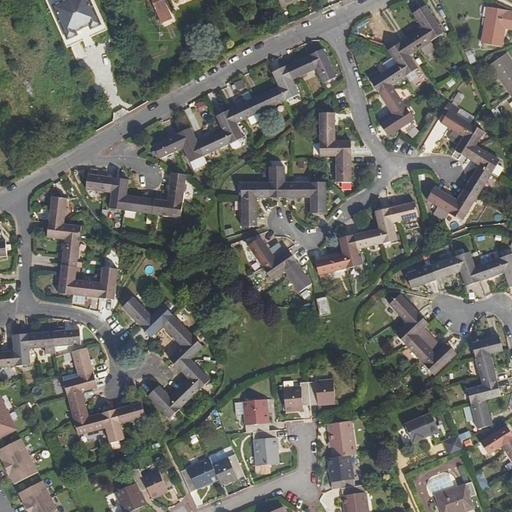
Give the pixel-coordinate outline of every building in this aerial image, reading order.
[(77,34),(75,30),(88,24),(90,28),(100,24),(89,0),(63,0),(52,5),(67,39),(77,34)] [(163,0),(152,0),(163,22),(171,19),(163,0)] [(413,14),(422,29),(431,42),(444,34),(427,6),(413,14)] [(511,28),(511,11),(488,7),(481,44),(500,48),(504,28),(511,29),(511,28)] [(401,42),(410,55),(416,52),(431,42),(422,29),(401,42)] [(410,55),(401,42),(387,51),(396,64),(405,78),(418,69),(410,55)] [(72,45),(76,58),(82,56),(78,43),(72,45)] [(310,56),(316,70),(322,84),(337,77),(324,49),(310,56)] [(490,65),(511,96),(511,94),(511,63),(505,54),(490,65)] [(287,67),(293,80),(299,77),(316,70),(310,56),(287,67)] [(405,78),(396,64),(370,80),(379,94),(392,86),(405,78)] [(278,87),(285,102),(300,95),(293,80),(287,67),(272,74),(278,87)] [(392,86),(379,94),(393,117),(406,108),(392,86)] [(254,98),(261,113),(285,102),(278,87),(254,98)] [(451,104),(458,106),(461,94),(455,92),(451,104)] [(254,98),(230,109),(237,124),(242,122),(261,113),(254,98)] [(406,108),(393,117),(381,125),(389,137),(414,122),(406,108)] [(447,137),(458,144),(470,124),(444,108),(441,114),(444,117),(440,124),(451,131),(447,137)] [(237,124),(230,109),(216,116),(223,130),(229,144),(243,137),(237,124)] [(320,113),(320,141),(336,141),(335,113),(320,113)] [(441,138),(446,129),(437,124),(432,132),(441,138)] [(484,133),(470,124),(458,144),(454,152),(467,160),(476,146),(484,133)] [(205,157),(198,142),(191,128),(175,135),(183,150),(190,164),(205,157)] [(198,142),(205,157),(229,144),(223,130),(198,142)] [(183,150),(175,135),(154,145),(161,160),(177,153),(183,150)] [(336,141),(320,141),(320,158),(336,158),(352,158),(352,141),(336,141)] [(467,160),(477,166),(490,175),(499,161),(476,146),(467,160)] [(352,158),(336,158),(336,184),(353,183),(352,158)] [(477,166),(463,189),(476,198),(490,175),(477,166)] [(286,198),(286,183),(286,167),(270,167),(269,183),(269,198),(286,198)] [(167,201),(184,203),(187,176),(171,174),(167,201)] [(111,193),(113,178),(88,175),(86,190),(106,192),(111,193)] [(129,180),(113,178),(111,193),(109,210),(125,212),(127,195),(129,180)] [(241,198),(257,198),(264,198),(269,198),(269,183),(242,183),(241,198)] [(286,183),(286,198),(311,199),(311,183),(291,183),(286,183)] [(311,183),(311,199),(311,214),(327,213),(327,183),(311,183)] [(448,214),(456,201),(434,188),(425,200),(448,214)] [(456,201),(448,214),(461,222),(476,198),(463,189),(456,201)] [(127,195),(125,212),(152,215),(154,199),(127,195)] [(51,197),(49,224),(65,225),(68,199),(51,197)] [(257,198),(241,198),(241,227),(257,227),(257,198)] [(184,203),(167,201),(154,199),(152,215),(181,219),(184,203)] [(418,217),(414,202),(389,209),(393,224),(400,222),(418,217)] [(397,240),(393,224),(389,209),(374,213),(378,228),(383,244),(397,240)] [(81,227),(65,225),(49,224),(47,239),(64,240),(80,242),(81,227)] [(378,228),(353,235),(357,251),(363,249),(383,244),(378,228)] [(342,255),(346,270),(361,266),(357,251),(353,235),(337,240),(342,255)] [(275,258),(261,238),(248,246),(262,266),(275,258)] [(80,242),(64,240),(61,264),(78,265),(79,257),(80,242)] [(275,258),(262,266),(272,280),(285,272),(298,263),(288,249),(275,258)] [(454,257),(460,273),(465,287),(480,282),(475,267),(469,252),(454,257)] [(511,254),(499,259),(503,273),(509,288),(511,286),(511,254)] [(315,261),(319,277),(346,270),(342,255),(315,261)] [(431,265),(436,281),(460,273),(454,257),(451,258),(431,265)] [(480,282),(503,273),(499,259),(481,265),(475,267),(480,282)] [(313,284),(298,263),(285,272),(300,293),(313,284)] [(78,265),(61,264),(58,295),(75,296),(76,281),(78,265)] [(436,281),(431,265),(405,274),(411,290),(436,281)] [(101,283),(99,299),(116,300),(119,269),(114,269),(102,268),(101,283)] [(76,281),(75,296),(99,299),(101,283),(76,281)] [(406,324),(417,313),(399,295),(388,306),(402,320),(406,324)] [(122,309),(140,327),(152,316),(150,314),(134,297),(122,309)] [(325,298),(317,301),(321,317),(329,315),(325,298)] [(162,327),(174,316),(163,305),(152,316),(140,327),(150,338),(162,327)] [(395,335),(406,347),(423,329),(428,325),(417,313),(406,324),(395,335)] [(181,347),(193,336),(174,316),(162,327),(181,347)] [(422,365),(423,365),(441,348),(436,342),(434,343),(431,341),(433,339),(423,329),(406,347),(422,365)] [(79,330),(54,332),(56,348),(81,346),(79,330)] [(54,332),(28,334),(29,350),(56,348),(54,332)] [(13,351),(15,367),(16,367),(31,366),(29,350),(28,334),(12,336),(13,351)] [(180,370),(191,359),(204,348),(193,336),(181,347),(169,359),(180,370)] [(471,344),(475,359),(490,355),(503,352),(499,337),(471,344)] [(446,344),(441,348),(423,365),(434,376),(456,355),(446,344)] [(79,378),(94,374),(87,349),(72,353),(77,373),(79,378)] [(0,368),(15,367),(13,351),(0,352),(0,368)] [(490,355),(475,359),(480,379),(481,386),(497,382),(490,355)] [(189,379),(200,391),(211,380),(192,360),(191,359),(180,370),(189,379)] [(68,397),(83,393),(98,389),(94,374),(79,378),(64,382),(68,397)] [(170,397),(181,408),(200,391),(189,379),(170,397)] [(332,381),(307,383),(309,406),(333,405),(332,381)] [(470,405),(485,401),(501,397),(497,382),(481,386),(466,390),(470,405)] [(301,407),(309,406),(307,383),(299,383),(300,388),(282,389),(283,413),(301,412),(301,407)] [(181,408),(170,397),(159,385),(148,396),(170,418),(181,408)] [(90,417),(83,393),(68,397),(75,421),(90,417)] [(0,438),(17,430),(0,396),(0,438)] [(253,433),(268,432),(267,425),(268,425),(266,400),(242,401),(244,433),(253,433)] [(492,427),(485,401),(470,405),(476,431),(492,427)] [(142,403),(117,410),(121,425),(122,425),(146,418),(142,403)] [(117,410),(101,414),(106,429),(110,444),(125,440),(121,425),(117,410)] [(411,444),(422,439),(422,437),(437,430),(429,413),(403,426),(411,444)] [(79,436),(106,429),(101,414),(90,417),(75,421),(79,436)] [(328,426),(332,458),(350,456),(354,455),(350,423),(328,426)] [(502,447),(511,440),(511,435),(505,426),(479,443),(488,456),(502,447)] [(438,432),(437,430),(422,437),(422,439),(438,432)] [(268,432),(253,433),(253,441),(254,467),(278,465),(276,438),(275,438),(275,431),(268,432)] [(14,484),(37,472),(20,439),(0,449),(0,456),(6,467),(5,468),(9,475),(11,478),(14,484)] [(511,440),(502,447),(504,451),(511,463),(511,440)] [(227,458),(211,465),(218,480),(221,487),(236,480),(236,479),(243,476),(234,456),(227,459),(227,458)] [(350,456),(332,458),(326,459),(330,490),(340,489),(354,487),(350,456)] [(208,459),(180,473),(189,493),(218,480),(211,465),(208,459)] [(115,494),(122,511),(131,511),(137,510),(147,506),(141,492),(147,489),(142,479),(138,469),(132,472),(137,484),(115,494)] [(165,469),(142,479),(147,489),(151,499),(174,489),(165,469)] [(474,477),(481,489),(487,486),(481,474),(474,477)] [(28,511),(55,511),(54,511),(56,510),(42,481),(19,493),(21,498),(23,502),(23,503),(26,510),(27,510),(28,511)] [(470,483),(434,497),(440,511),(462,511),(472,508),(468,498),(475,496),(470,483)] [(354,487),(340,489),(343,511),(366,511),(363,486),(354,487)]
